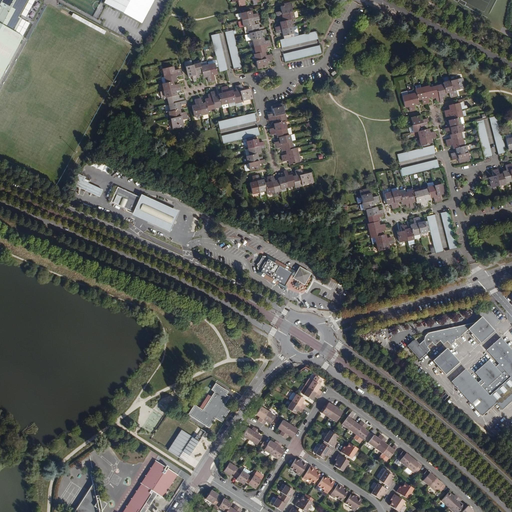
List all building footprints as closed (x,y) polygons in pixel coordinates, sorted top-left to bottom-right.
[(0,76),(22,36),(14,32),(10,29),(17,16),(26,0),(2,0),(0,4),(0,76)] [(105,0),(104,1),(108,3),(143,22),(155,0),(105,0)] [(240,9),(242,8),(240,0),(233,0),(235,4),(238,4),(240,9)] [(248,1),(247,0),(240,0),(242,8),(245,8),(244,2),(248,1)] [(278,16),(292,12),(291,5),(280,8),(281,11),(276,13),(276,16),(278,16)] [(243,19),(243,20),(258,16),(257,14),(252,15),(251,11),(247,12),(247,10),(241,12),(242,14),(237,15),(237,17),(238,17),(239,20),(243,19)] [(292,12),(278,16),(278,19),(282,18),(283,22),(290,20),(294,19),(292,12)] [(21,19),(17,16),(10,29),(14,32),(21,19)] [(245,27),(255,25),(254,20),(259,19),(258,16),(243,20),(243,21),(238,22),(240,28),(245,27)] [(290,20),(283,22),(280,23),(280,27),(276,28),(276,31),(292,27),(290,20)] [(255,25),(245,27),(247,35),(251,34),(265,30),(265,27),(260,28),(259,24),(255,25)] [(294,35),(292,27),(276,31),(277,34),(282,33),(284,40),(294,37),(293,35),(294,35)] [(255,40),(264,38),(263,34),(268,33),(267,30),(265,30),(251,34),(253,41),(255,40)] [(242,69),(233,31),(226,33),(235,71),(242,69)] [(318,39),(316,32),(294,37),(284,40),(280,41),(281,48),(318,39)] [(207,67),(211,82),(214,82),(213,77),(217,76),(215,69),(219,68),(220,74),(227,73),(218,34),(211,36),(217,61),(206,63),(207,67)] [(257,47),(273,43),(273,40),(267,41),(266,37),(264,38),(255,40),(257,47)] [(259,54),(267,52),(269,52),(268,47),(274,46),(273,43),(257,47),(259,54)] [(322,54),(320,47),(284,56),(285,63),(322,54)] [(268,56),(267,52),(259,54),(257,55),(259,61),(274,58),(273,54),(268,56)] [(274,58),(259,61),(260,69),(271,66),(270,62),(275,61),(274,58)] [(196,82),(196,81),(192,66),(191,66),(190,61),(184,63),(185,68),(188,78),(192,78),(193,83),(196,82)] [(202,76),(199,65),(198,62),(192,63),(193,66),(192,66),(196,81),(199,81),(198,77),(202,76)] [(199,65),(202,76),(203,80),(207,79),(208,83),(211,82),(207,67),(206,63),(199,65)] [(164,78),(180,74),(179,71),(174,72),(173,68),(163,71),(164,78)] [(181,76),(180,74),(164,78),(164,79),(166,85),(172,83),(176,82),(175,78),(181,76)] [(451,99),(453,98),(448,81),(447,77),(440,78),(442,84),(445,95),(449,94),(451,99)] [(448,81),(453,98),(456,98),(455,92),(459,91),(455,79),(448,81)] [(166,93),(180,89),(180,86),(173,87),(172,83),(166,85),(164,85),(166,93)] [(234,100),(232,92),(231,89),(227,90),(226,84),(223,85),(227,101),(234,100)] [(241,84),(238,85),(242,100),(252,98),(249,88),(242,89),(241,84)] [(442,84),(435,86),(439,102),(440,104),(442,103),(441,98),(445,97),(445,95),(442,84)] [(218,95),(220,103),(227,101),(223,85),(220,86),(221,92),(217,93),(218,95)] [(236,91),(232,92),(234,100),(234,102),(242,100),(238,85),(235,85),(236,91)] [(421,88),(425,105),(428,104),(426,98),(430,97),(428,88),(427,86),(421,88)] [(439,102),(435,86),(428,88),(430,97),(431,100),(435,98),(437,103),(439,102)] [(422,106),(425,105),(421,88),(413,90),(416,101),(420,100),(422,106)] [(180,89),(166,93),(167,99),(169,99),(176,97),(175,93),(181,92),(180,89)] [(407,96),(412,111),(415,110),(413,105),(417,104),(416,101),(413,90),(407,92),(408,96),(407,96)] [(210,91),(210,93),(214,107),(220,106),(220,103),(218,95),(214,96),(213,91),(210,91)] [(412,111),(407,96),(406,92),(400,94),(404,108),(407,107),(409,112),(412,111)] [(214,107),(210,93),(207,94),(208,98),(204,99),(205,104),(206,109),(214,107)] [(171,106),(184,102),(184,100),(179,101),(178,97),(176,97),(169,99),(171,106)] [(197,100),(200,115),(207,113),(206,109),(205,104),(200,105),(199,99),(197,100)] [(200,115),(197,100),(194,101),(195,106),(191,107),(193,117),(200,115)] [(173,113),(181,111),(183,110),(182,106),(187,105),(186,102),(184,102),(171,106),(171,107),(173,113)] [(443,114),(458,110),(457,110),(464,108),(464,105),(460,106),(460,103),(446,106),(447,110),(442,112),(443,114)] [(265,118),(280,114),(278,104),(268,107),(270,113),(264,115),(265,118)] [(458,111),(458,110),(443,114),(444,116),(448,115),(449,120),(459,117),(463,116),(461,110),(458,111)] [(181,111),(173,113),(171,113),(173,121),(188,117),(188,114),(182,115),(181,111)] [(256,121),(254,114),(217,123),(219,130),(256,121)] [(272,124),(280,122),(282,122),(280,114),(265,118),(266,121),(271,120),(272,124)] [(503,153),(494,116),(487,118),(496,155),(503,153)] [(189,119),(188,117),(173,121),(175,132),(181,131),(180,126),(183,125),(185,124),(184,120),(189,119)] [(411,126),(426,123),(427,122),(426,119),(421,121),(420,117),(409,120),(411,126)] [(461,124),(459,117),(449,120),(445,121),(446,125),(442,126),(443,129),(456,125),(461,124)] [(489,156),(479,120),(472,122),(482,158),(489,156)] [(266,133),(282,129),(280,122),(272,124),(270,125),(271,129),(265,130),(266,133)] [(417,133),(424,131),(423,127),(427,126),(426,123),(411,126),(411,128),(408,129),(409,134),(413,133),(413,134),(417,133)] [(456,125),(443,129),(441,130),(441,133),(447,131),(448,135),(456,133),(459,133),(456,125)] [(245,139),(248,149),(263,145),(263,141),(258,143),(257,136),(260,136),(258,129),(221,137),(223,145),(245,139)] [(273,139),(276,138),(286,136),(288,135),(287,134),(287,135),(285,129),(282,130),(282,129),(266,133),(266,136),(272,134),(273,139)] [(428,130),(424,131),(417,133),(419,140),(434,136),(433,132),(429,133),(428,130)] [(441,141),(442,145),(458,140),(458,139),(461,139),(459,133),(456,134),(456,133),(448,135),(446,136),(447,140),(441,141)] [(286,136),(276,138),(277,142),(271,143),(272,146),(273,146),(288,142),(292,141),(291,141),(289,136),(286,136)] [(434,136),(419,140),(421,147),(431,144),(430,140),(435,139),(434,136)] [(511,155),(511,147),(510,139),(509,140),(509,136),(502,138),(506,152),(510,151),(511,155)] [(449,150),(452,149),(460,147),(458,140),(442,145),(443,147),(448,146),(449,150)] [(284,151),(289,150),(288,142),(273,146),(274,150),(279,149),(279,152),(284,151)] [(264,148),(263,145),(248,149),(243,150),(244,152),(245,155),(245,156),(245,157),(257,154),(261,153),(260,149),(264,148)] [(437,154),(435,147),(398,156),(400,163),(437,154)] [(447,154),(448,158),(464,154),(462,147),(460,147),(452,149),(453,153),(447,154)] [(294,149),(289,150),(284,151),(285,156),(281,157),(281,159),(296,156),(294,149)] [(247,164),(262,160),(261,157),(258,157),(257,154),(245,157),(247,164)] [(464,154),(448,158),(449,161),(454,160),(456,164),(466,161),(464,154)] [(297,162),(296,156),(281,159),(282,162),(286,161),(287,165),(297,162)] [(263,160),(262,160),(247,164),(247,165),(249,170),(259,167),(258,164),(264,162),(263,160)] [(441,168),(439,161),(402,171),(404,178),(441,168)] [(92,162),(91,167),(106,171),(107,165),(92,162)] [(509,179),(505,163),(502,163),(503,169),(499,170),(499,173),(502,181),(509,179)] [(300,167),(297,168),(302,186),(314,183),(311,170),(301,172),(300,167)] [(291,174),(294,186),(294,187),(302,186),(297,168),(295,168),(296,173),(291,174)] [(502,181),(499,173),(496,174),(494,168),(491,169),(495,185),(502,183),(502,181)] [(287,187),(294,186),(291,174),(291,173),(287,173),(286,169),(283,169),(283,171),(287,187)] [(488,187),(495,185),(491,169),(488,170),(490,175),(485,177),(488,187)] [(278,180),(280,189),(287,187),(283,171),(280,172),(281,177),(277,178),(278,180)] [(85,177),(80,175),(75,185),(97,196),(101,189),(84,180),(85,177)] [(280,189),(278,180),(274,181),(272,175),(269,176),(273,193),(280,191),(280,189)] [(255,177),(258,192),(265,191),(264,184),(263,180),(259,181),(257,176),(255,177)] [(273,193),(269,176),(266,177),(268,183),(264,184),(265,191),(266,194),(273,193)] [(258,192),(255,177),(252,177),(253,183),(249,184),(251,194),(258,192)] [(441,202),(437,187),(436,183),(428,185),(430,190),(432,198),(436,197),(437,203),(441,202)] [(443,185),(437,187),(441,202),(444,202),(442,196),(446,195),(443,185)] [(140,197),(117,187),(110,202),(133,212),(136,213),(143,199),(140,197)] [(364,203),(382,198),(381,195),(376,197),(373,187),(363,190),(364,196),(359,198),(361,204),(364,203)] [(403,202),(400,192),(399,188),(392,190),(393,194),(397,208),(399,208),(398,203),(403,202)] [(403,202),(404,206),(408,205),(409,209),(413,208),(409,194),(408,194),(407,190),(400,192),(403,202)] [(432,198),(430,190),(423,192),(427,209),(430,208),(429,202),(433,201),(432,198)] [(414,204),(418,203),(416,194),(415,192),(409,194),(413,208),(413,210),(416,209),(414,204)] [(424,209),(427,209),(423,192),(416,194),(418,203),(419,205),(423,204),(424,209)] [(179,211),(141,194),(140,197),(143,199),(136,213),(133,212),(132,214),(170,232),(179,211)] [(394,209),(397,208),(393,194),(386,195),(389,206),(393,204),(394,209)] [(368,210),(379,207),(377,202),(382,201),(382,198),(364,203),(366,210),(368,210)] [(370,216),(385,212),(387,211),(386,209),(381,210),(380,206),(379,207),(368,210),(370,216)] [(460,246),(450,209),(443,212),(453,248),(460,246)] [(386,215),(385,212),(370,216),(372,223),(381,221),(383,220),(382,216),(386,215)] [(445,250),(435,213),(428,215),(429,219),(432,230),(438,252),(445,250)] [(419,218),(423,232),(432,230),(429,219),(423,221),(422,217),(419,218)] [(414,227),(417,238),(423,237),(422,233),(423,232),(419,218),(415,218),(417,223),(413,224),(414,227)] [(381,221),(372,223),(370,224),(372,231),(388,227),(387,223),(382,225),(381,221)] [(410,240),(406,226),(405,225),(403,225),(404,231),(400,232),(403,242),(410,240)] [(406,226),(410,240),(417,238),(414,227),(410,228),(409,225),(406,226)] [(389,229),(388,227),(372,231),(374,238),(385,235),(384,231),(389,229)] [(385,235),(374,238),(376,244),(379,243),(379,244),(395,240),(394,237),(389,238),(388,234),(385,235)] [(395,242),(395,240),(379,244),(381,250),(391,247),(390,243),(395,242)] [(265,256),(264,256),(263,256),(262,256),(258,263),(257,265),(258,266),(257,268),(257,269),(258,270),(259,269),(259,271),(285,286),(286,287),(292,275),(294,272),(267,256),(266,258),(265,257),(265,256)] [(297,273),(294,272),(292,275),(295,277),(295,278),(303,283),(305,282),(309,275),(309,273),(301,268),(299,269),(297,273)] [(285,286),(259,271),(258,273),(284,288),(285,286)] [(481,324),(478,323),(476,323),(453,328),(430,332),(426,334),(425,335),(423,337),(422,338),(422,340),(422,342),(422,343),(422,345),(423,347),(425,349),(430,344),(433,347),(439,342),(442,346),(446,342),(449,346),(454,342),(454,341),(456,341),(464,334),(470,332),(476,339),(478,339),(478,340),(481,339),(483,338),(484,336),(485,334),(486,331),(485,330),(484,327),(482,325),(481,324)] [(511,352),(511,351),(500,339),(487,351),(497,362),(499,361),(500,363),(499,364),(499,365),(495,369),(488,361),(484,365),(486,367),(480,372),(478,370),(475,374),(481,381),(477,385),(489,398),(487,399),(463,372),(451,383),(475,410),(482,404),(488,411),(496,404),(501,410),(511,400),(511,357),(509,355),(511,352)] [(405,348),(418,361),(428,352),(425,349),(423,347),(422,345),(422,343),(422,342),(417,347),(412,342),(405,348)] [(458,364),(446,350),(432,363),(444,376),(458,364)] [(477,385),(465,371),(463,372),(487,399),(489,398),(477,385)] [(304,385),(307,387),(319,395),(321,392),(317,390),(320,386),(318,385),(321,380),(315,376),(312,380),(309,378),(304,385)] [(226,395),(228,392),(212,381),(208,388),(211,390),(199,408),(196,406),(191,403),(185,413),(208,428),(215,418),(221,422),(225,416),(230,409),(223,405),(229,397),(226,395)] [(319,395),(307,387),(302,395),(311,400),(313,396),(317,398),(319,395)] [(211,390),(208,388),(196,406),(199,408),(211,390)] [(295,394),(292,392),(287,399),(291,401),(295,394)] [(176,401),(172,394),(159,400),(162,407),(176,401)] [(291,401),(303,409),(305,406),(301,404),(304,399),(295,394),(291,401)] [(301,412),(303,409),(291,401),(286,408),(294,414),(297,410),(301,412)] [(328,418),(335,406),(332,404),(331,406),(327,403),(321,413),(328,418)] [(338,408),(335,406),(328,418),(335,422),(342,412),(337,410),(338,408)] [(257,421),(260,422),(267,412),(260,407),(255,415),(259,417),(257,421)] [(267,412),(260,422),(263,425),(265,422),(269,424),(274,416),(267,412)] [(348,429),(354,422),(350,419),(352,416),(349,414),(341,425),(348,429)] [(279,435),(282,437),(289,426),(282,421),(277,429),(281,432),(279,435)] [(358,425),(354,422),(348,429),(355,435),(363,424),(360,422),(358,425)] [(366,426),(363,424),(355,435),(362,440),(363,439),(366,434),(368,432),(364,429),(366,426)] [(289,426),(282,437),(285,439),(287,436),(291,438),(296,430),(289,426)] [(242,435),(248,440),(256,429),(253,427),(251,430),(247,428),(242,435)] [(256,429),(248,440),(256,445),(261,437),(257,434),(259,431),(256,429)] [(184,431),(181,430),(174,442),(176,443),(184,431)] [(338,436),(329,430),(322,440),(333,447),(335,444),(333,443),(335,440),(338,436)] [(192,436),(184,431),(176,443),(174,442),(172,445),(174,446),(170,453),(178,458),(183,451),(185,452),(184,453),(188,455),(192,450),(193,450),(201,438),(196,435),(193,439),(191,437),(192,436)] [(374,448),(382,437),(380,435),(377,438),(373,435),(368,443),(374,448)] [(386,439),(382,437),(374,448),(381,453),(387,445),(384,442),(386,439)] [(260,447),(270,454),(278,443),(275,441),(273,444),(269,442),(267,445),(263,442),(260,447)] [(278,443),(270,454),(278,459),(283,451),(279,448),(281,445),(278,443)] [(331,450),(321,443),(314,454),(323,459),(326,455),(327,453),(329,454),(331,450)] [(357,449),(348,443),(344,450),(342,449),(340,452),(351,459),(357,449)] [(391,448),(387,445),(381,453),(389,459),(397,447),(394,445),(391,448)] [(396,465),(402,470),(411,459),(403,451),(396,459),(399,462),(396,465)] [(348,461),(338,454),(335,458),(337,459),(336,462),(333,466),(342,471),(348,461)] [(298,461),(295,459),(289,468),(296,472),(295,474),(299,476),(306,464),(302,461),(301,463),(298,461)] [(411,459),(402,470),(412,478),(421,467),(411,459)] [(141,484),(123,511),(146,511),(148,510),(147,509),(143,507),(146,503),(149,505),(150,506),(157,495),(162,498),(177,475),(167,469),(168,467),(166,466),(165,467),(155,461),(146,476),(148,478),(143,486),(141,484)] [(231,473),(234,475),(238,469),(228,462),(222,471),(230,476),(231,473)] [(315,469),(310,466),(302,478),(306,481),(307,479),(313,483),(319,475),(316,473),(314,471),(315,469)] [(245,482),(249,475),(248,475),(250,472),(244,468),(241,471),(238,469),(234,475),(237,477),(236,480),(243,484),(245,482)] [(393,476),(385,470),(378,480),(388,487),(390,484),(389,482),(390,480),(393,476)] [(420,485),(426,489),(435,478),(427,471),(420,479),(423,481),(420,485)] [(252,477),(249,475),(245,482),(255,488),(263,476),(256,472),(252,477)] [(325,479),(322,477),(316,486),(323,490),(323,491),(326,494),(334,482),(329,479),(328,481),(325,479)] [(435,478),(426,489),(433,495),(436,492),(439,494),(445,487),(435,478)] [(101,511),(106,505),(98,500),(94,480),(79,504),(86,509),(83,511),(101,511)] [(413,489),(405,483),(402,487),(400,490),(398,489),(396,492),(407,499),(413,489)] [(342,487),(337,484),(330,496),(333,498),(334,497),(341,501),(346,493),(343,491),(341,489),(342,487)] [(387,490),(377,484),(370,494),(379,499),(382,495),(383,493),(385,494),(387,490)] [(283,494),(281,497),(287,501),(291,495),(294,491),(285,485),(280,492),(283,494)] [(214,506),(219,499),(216,497),(217,495),(212,492),(206,501),(214,506)] [(441,501),(448,507),(457,497),(454,495),(453,496),(448,492),(441,501)] [(404,501),(393,494),(391,498),(393,499),(392,502),(389,506),(397,511),(404,501)] [(278,495),(271,505),(280,511),(287,501),(281,497),(278,495)] [(353,497),(350,495),(344,503),(351,508),(350,509),(354,511),(361,500),(357,497),(356,499),(353,497)] [(305,511),(312,502),(303,497),(301,500),(300,503),(298,502),(295,506),(304,511),(305,511)] [(457,497),(448,507),(453,511),(457,511),(463,506),(459,502),(460,500),(457,497)] [(222,501),(219,499),(214,506),(224,511),(228,507),(230,503),(223,499),(222,501)]
